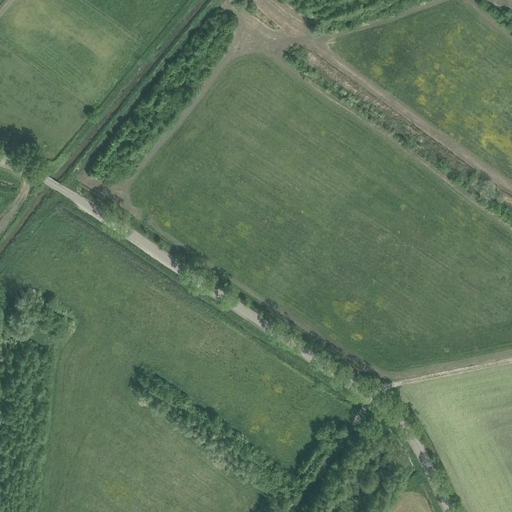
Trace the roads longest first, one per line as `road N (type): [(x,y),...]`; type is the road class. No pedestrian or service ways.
road 1 (unclassified): [(450,511),(419,448),(370,397),(62,189),(0,159)]
road 2 (track): [(62,189),(221,0)]
road 3 (track): [(289,511),(370,397)]
